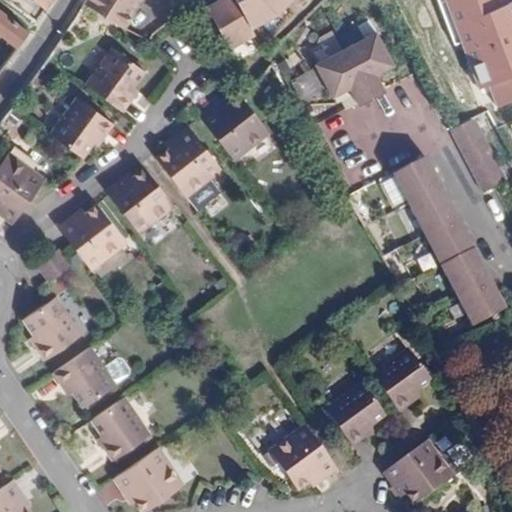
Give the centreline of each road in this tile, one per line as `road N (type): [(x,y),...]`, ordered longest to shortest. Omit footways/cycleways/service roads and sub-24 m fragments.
road 1 (residential): [(2,262),(140,144),(191,63)]
road 2 (residential): [(511,285),(421,122),(378,144)]
road 3 (residential): [(0,380),(91,511)]
